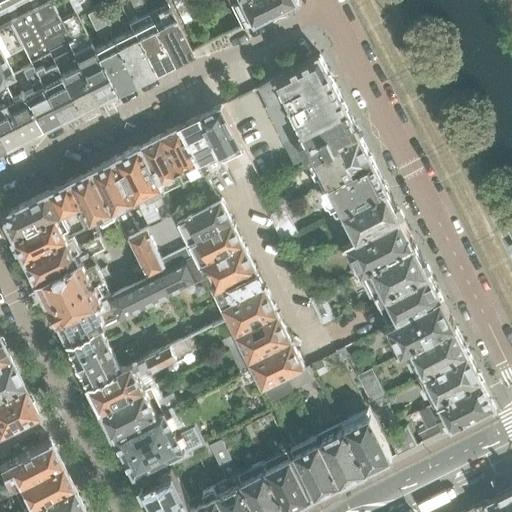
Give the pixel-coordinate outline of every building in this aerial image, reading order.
[(0,0),(0,18),(35,0),(0,0)] [(95,99),(57,25),(63,21),(61,17),(51,0),(49,0),(26,12),(38,35),(75,109),(95,99)] [(69,0),(74,10),(114,89),(134,79),(112,37),(108,39),(105,34),(110,31),(96,5),(93,6),(89,0),(69,0)] [(153,70),(126,17),(117,0),(105,0),(96,5),(110,31),(113,37),(112,37),(134,79),(153,70)] [(172,60),(143,3),(141,0),(117,0),(126,17),(153,70),(172,60)] [(192,50),(167,1),(166,0),(141,0),(143,3),(172,60),(192,50)] [(192,18),(182,0),(172,0),(184,22),(192,18)] [(239,0),(250,21),(291,0),(239,0)] [(114,89),(74,10),(61,17),(63,21),(57,25),(95,99),(114,89)] [(75,109),(38,35),(26,12),(8,21),(20,45),(22,44),(31,61),(29,62),(58,118),(75,109)] [(0,78),(11,72),(13,71),(3,54),(20,45),(8,21),(0,25),(0,78)] [(203,45),(196,32),(190,34),(197,47),(203,45)] [(348,107),(333,78),(329,71),(320,54),(260,84),(269,103),(267,104),(295,160),(303,156),(306,161),(310,159),(361,133),(348,107)] [(58,118),(29,62),(13,71),(11,72),(39,127),(58,118)] [(39,127),(11,72),(0,78),(0,96),(20,137),(39,127)] [(20,137),(0,96),(0,141),(2,146),(20,137)] [(222,104),(200,114),(220,152),(241,141),(222,104)] [(220,152),(200,114),(181,124),(199,160),(200,159),(209,177),(228,167),(220,152)] [(199,160),(181,124),(161,134),(179,170),(199,160)] [(374,160),(374,159),(361,133),(310,159),(314,168),(312,169),(317,178),(320,177),(324,186),(374,160)] [(179,170),(161,134),(141,144),(159,180),(179,170)] [(162,185),(159,180),(141,144),(124,152),(117,155),(138,197),(151,223),(160,219),(147,192),(162,185)] [(138,197),(117,155),(115,156),(116,157),(102,163),(95,167),(116,208),(127,231),(139,225),(127,202),(138,197)] [(339,213),(388,188),(374,160),(324,186),(326,189),(324,193),(328,199),(331,201),(337,213),(339,213)] [(116,208),(95,167),(93,168),(80,174),(71,179),(94,224),(100,234),(105,246),(118,241),(104,214),(116,208)] [(94,224),(71,179),(50,190),(61,212),(73,234),(94,224)] [(401,215),(401,213),(388,188),(339,213),(352,239),(401,215)] [(16,234),(61,212),(50,190),(11,209),(8,218),(16,234)] [(289,204),(285,196),(272,202),(276,210),(289,204)] [(190,241),(233,219),(222,197),(219,199),(181,219),(177,211),(175,212),(190,241)] [(73,234),(61,212),(16,234),(24,249),(23,249),(28,257),(70,235),(73,234)] [(195,252),(190,241),(175,212),(160,219),(151,223),(130,234),(150,274),(159,270),(195,252)] [(401,215),(352,239),(348,241),(362,270),(416,243),(401,215)] [(201,263),(244,241),(233,219),(190,241),(195,252),(201,263)] [(293,235),(288,227),(278,232),(282,240),(293,235)] [(39,279),(95,251),(105,246),(100,234),(76,246),(70,235),(28,257),(28,258),(35,271),(39,279)] [(258,268),(244,241),(201,263),(206,273),(214,290),(258,268)] [(376,296),(429,269),(416,243),(362,270),(376,296)] [(115,291),(109,278),(112,276),(107,265),(103,267),(95,251),(39,279),(39,280),(40,280),(51,303),(59,319),(108,295),(115,291)] [(305,262),(300,251),(290,256),(295,267),(305,262)] [(206,273),(201,263),(195,252),(159,270),(170,291),(206,273)] [(222,306),(266,284),(258,268),(214,290),(222,306)] [(443,297),(442,295),(429,269),(376,296),(389,324),(443,297)] [(170,291),(159,270),(150,274),(134,282),(145,304),(170,291)] [(338,282),(336,277),(326,282),(328,287),(338,282)] [(134,282),(115,291),(108,295),(118,317),(145,304),(134,282)] [(280,313),(266,284),(222,306),(226,314),(236,335),(280,313)] [(102,324),(106,322),(106,323),(118,317),(108,295),(59,319),(77,356),(109,339),(102,324)] [(457,324),(443,297),(389,324),(404,352),(457,324)] [(333,318),(323,299),(314,304),(323,322),(333,318)] [(293,339),(280,313),(236,335),(240,342),(249,361),(293,339)] [(471,352),(469,349),(457,324),(404,352),(408,350),(411,357),(408,360),(412,367),(416,367),(421,377),(471,352)] [(358,340),(352,328),(331,339),(337,350),(338,349),(346,346),(358,340)] [(0,358),(9,354),(0,336),(0,358)] [(118,356),(109,339),(77,356),(85,372),(91,383),(123,366),(118,356)] [(263,388),(272,384),(289,375),(306,366),(293,339),(249,361),(263,388)] [(156,382),(150,370),(179,356),(172,342),(123,366),(91,383),(94,392),(95,391),(104,409),(156,382)] [(350,354),(346,346),(338,349),(342,358),(350,354)] [(433,402),(483,377),(471,352),(421,377),(424,384),(421,387),(426,395),(429,395),(433,402)] [(9,354),(0,358),(0,394),(23,383),(23,382),(9,354)] [(323,359),(315,362),(321,373),(328,369),(323,359)] [(386,393),(373,366),(358,374),(372,400),(384,394),(386,393)] [(443,431),(497,405),(483,377),(433,402),(418,410),(426,425),(418,429),(424,440),(443,431)] [(115,433),(174,403),(178,401),(174,391),(163,397),(156,382),(104,409),(111,425),(115,433)] [(23,383),(0,394),(0,430),(37,412),(37,411),(33,403),(23,383)] [(397,421),(384,394),(372,400),(385,427),(397,421)] [(192,439),(174,403),(115,433),(116,433),(136,473),(209,437),(206,432),(192,439)] [(393,456),(368,406),(344,418),(368,469),(393,456)] [(368,469),(344,418),(318,431),(342,481),(342,482),(368,469)] [(257,435),(251,422),(246,425),(253,438),(257,435)] [(419,443),(409,423),(388,433),(398,454),(419,443)] [(342,481),(318,431),(291,445),(316,494),(342,481)] [(61,460),(54,445),(50,437),(6,459),(0,461),(0,467),(2,471),(10,467),(16,479),(17,482),(61,460)] [(259,511),(248,489),(239,470),(222,437),(211,443),(227,475),(224,476),(225,477),(213,483),(215,489),(226,511),(259,511)] [(307,483),(288,444),(275,451),(275,452),(263,458),(288,508),(313,496),(307,483)] [(280,511),(288,508),(263,458),(262,458),(262,457),(251,463),(251,464),(239,470),(248,489),(259,511),(280,511)] [(58,489),(72,482),(68,473),(61,460),(17,482),(17,483),(20,489),(27,504),(58,489)] [(195,511),(187,496),(184,489),(172,462),(157,469),(161,476),(142,486),(155,511),(195,511)] [(68,511),(83,504),(79,496),(72,482),(58,489),(27,504),(30,511),(68,511)] [(226,511),(215,489),(213,483),(212,482),(202,488),(203,488),(187,496),(195,511),(226,511)] [(511,511),(511,486),(487,498),(460,511),(511,511)]
